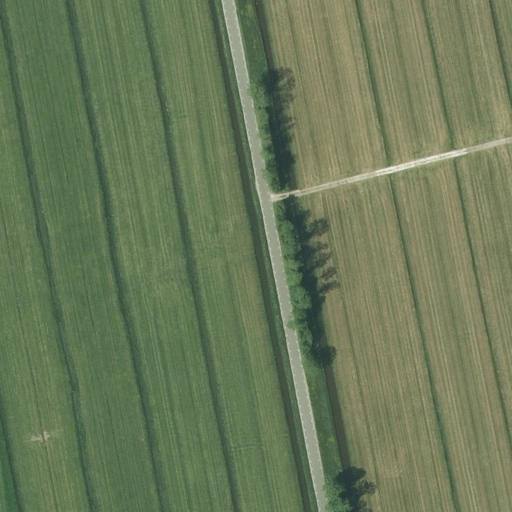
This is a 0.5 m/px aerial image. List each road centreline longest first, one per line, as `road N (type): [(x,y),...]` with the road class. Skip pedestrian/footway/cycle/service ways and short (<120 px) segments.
road 1 (tertiary): [(324,511),(227,0)]
road 2 (track): [(265,198),(511,138)]
